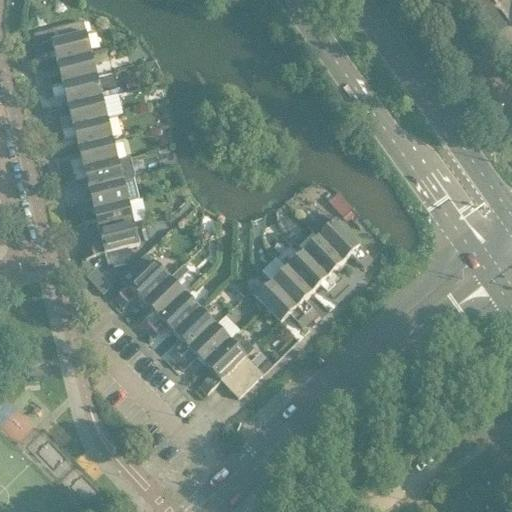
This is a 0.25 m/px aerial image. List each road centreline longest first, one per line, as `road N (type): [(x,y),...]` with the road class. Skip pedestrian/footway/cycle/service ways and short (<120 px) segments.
road 1 (tertiary): [(468,255),(336,365),(220,479)]
road 2 (tertiary): [(238,496),(491,286)]
road 3 (secondary): [(281,0),(468,255)]
road 4 (secondary): [(511,219),(361,0)]
road 5 (residential): [(98,348),(220,479)]
road 6 (residential): [(0,272),(24,255),(0,159)]
